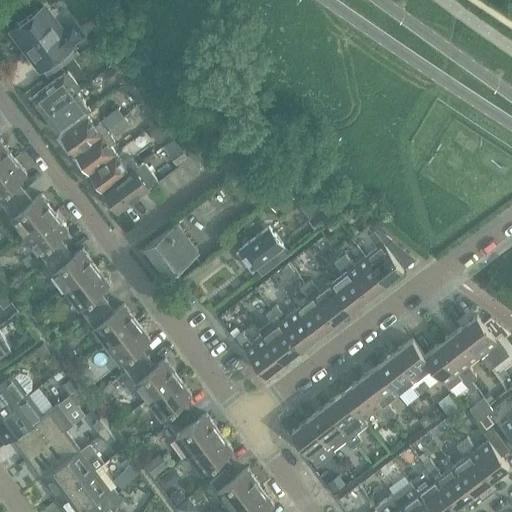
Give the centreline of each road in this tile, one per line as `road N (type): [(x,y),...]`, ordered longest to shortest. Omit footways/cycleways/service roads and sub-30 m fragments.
road 1 (residential): [(247,415),(0,97)]
road 2 (residential): [(247,415),(511,224)]
road 3 (secondary): [(333,0),(511,122)]
road 4 (secondary): [(511,87),(389,0)]
